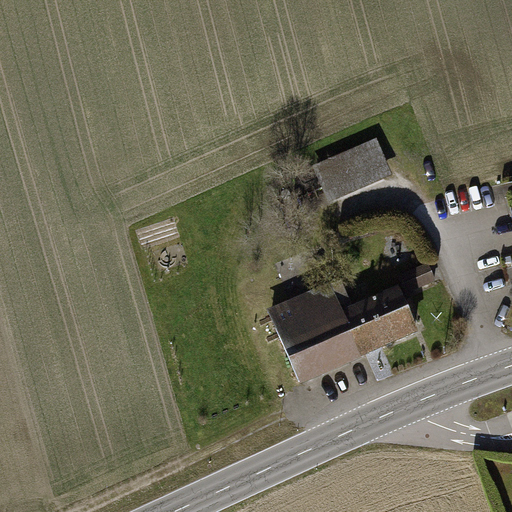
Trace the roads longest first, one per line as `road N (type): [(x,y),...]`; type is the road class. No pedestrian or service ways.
road 1 (secondary): [(511,366),(174,511)]
road 2 (track): [(297,407),(78,511)]
